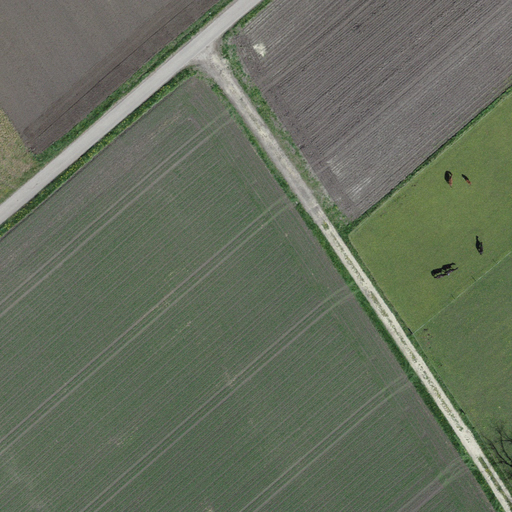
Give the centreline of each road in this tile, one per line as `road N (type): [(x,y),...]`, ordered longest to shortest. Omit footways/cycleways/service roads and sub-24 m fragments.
road 1 (track): [(201,40),(500,511)]
road 2 (track): [(248,0),(0,213)]
